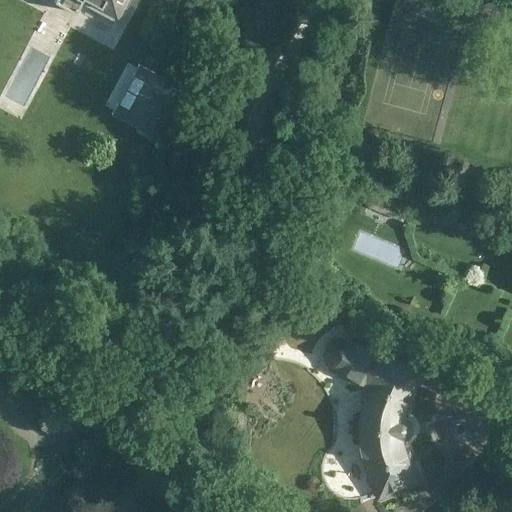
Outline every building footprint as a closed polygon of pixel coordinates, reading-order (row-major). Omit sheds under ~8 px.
[(60,0),(79,10),(81,7),(115,26),(128,0),(60,0)] [(481,0),(480,6),(505,12),(508,0),(481,0)] [(179,86),(154,73),(127,123),(151,136),(179,86)] [(377,208),(384,193),(377,190),(375,194),(370,205),(377,208)] [(408,203),(398,199),(391,214),(402,219),(407,207),(408,203)] [(397,345),(414,353),(421,337),(403,329),(397,345)] [(421,372),(352,342),(349,341),(348,340),(345,340),(344,340),(340,341),(336,343),(334,346),(332,350),(331,352),(331,354),(331,356),(331,359),(332,363),(334,365),(336,367),(371,390),(367,402),(364,414),(363,423),(363,432),(363,441),(365,450),(367,458),(373,476),(377,475),(384,495),(416,483),(409,463),(412,461),(408,449),(405,437),(409,435),(409,422),(405,421),(408,410),(414,397),(410,395),(421,372)]
